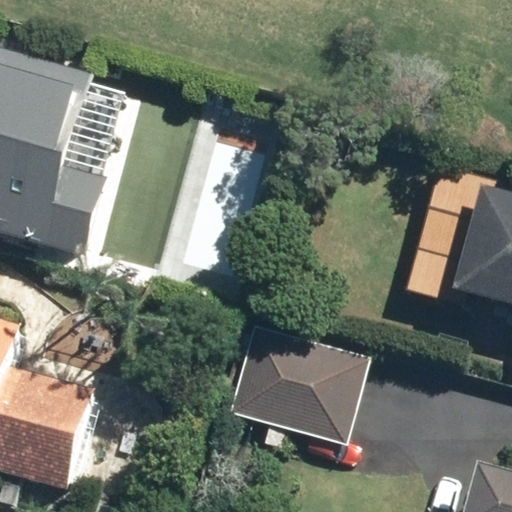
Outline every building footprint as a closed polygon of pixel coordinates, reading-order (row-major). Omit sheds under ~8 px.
[(0,215),(96,241),(113,173),(88,167),(111,79),(0,49),(0,215)] [(511,177),(502,175),(469,284),(511,296),(511,177)] [(0,479),(80,504),(118,383),(33,357),(48,308),(0,293),(0,479)] [(380,360),(268,332),(248,408),(362,435),(380,360)] [(511,511),(511,468),(500,511),(511,511)]
